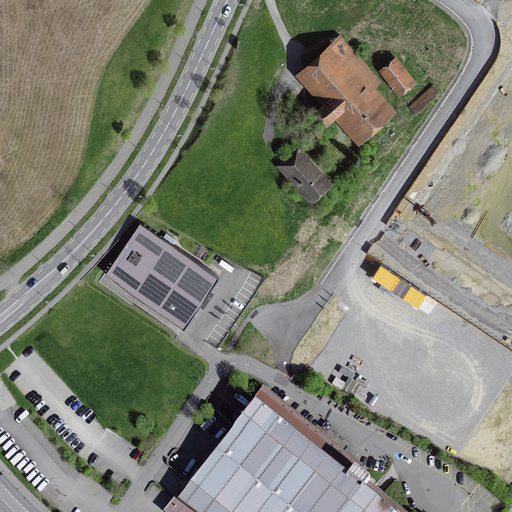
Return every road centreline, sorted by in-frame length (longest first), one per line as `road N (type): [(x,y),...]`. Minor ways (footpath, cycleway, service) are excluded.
road 1 (residential): [(458,0),(480,22),(480,56),(288,349)]
road 2 (secondary): [(227,0),(138,173),(89,234),(0,318)]
road 3 (unknown): [(269,0),(292,59),(271,127)]
